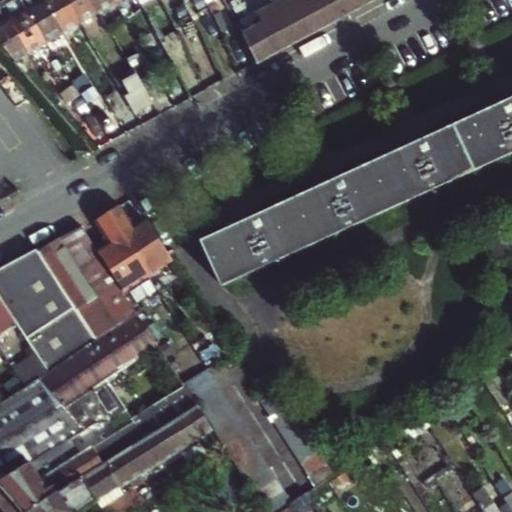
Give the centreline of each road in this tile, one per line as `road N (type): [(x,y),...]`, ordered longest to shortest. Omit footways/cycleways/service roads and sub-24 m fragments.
road 1 (residential): [(0,234),(455,0)]
road 2 (unknown): [(511,78),(214,214),(190,208),(160,151)]
